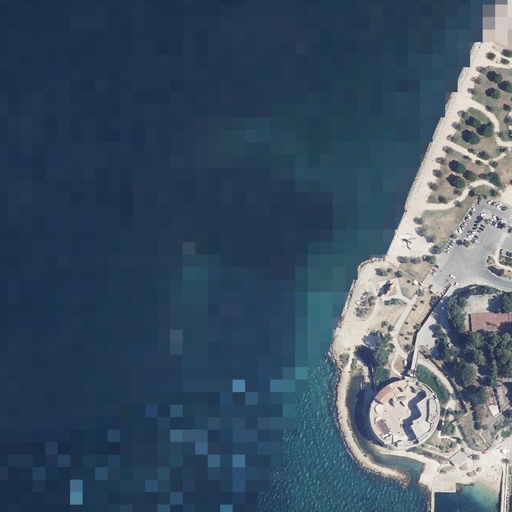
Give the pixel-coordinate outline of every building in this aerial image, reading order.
[(395,281),(392,285),(388,292),(385,295),(385,297),(386,296),(389,293),(394,286),(396,282),(396,281),(395,281)] [(472,336),(510,333),(509,311),(470,315),(472,336)] [(472,356),(476,351),(469,346),(465,350),(472,356)] [(379,445),(392,450),(405,449),(412,447),(425,442),(437,427),(439,417),(436,404),(431,395),(423,387),(411,383),(405,382),(399,384),(385,389),(377,398),(371,404),(369,420),(370,430),(373,437),(379,445)] [(466,455),(462,450),(451,459),(450,460),(454,466),(460,466),(466,462),(466,455)]
